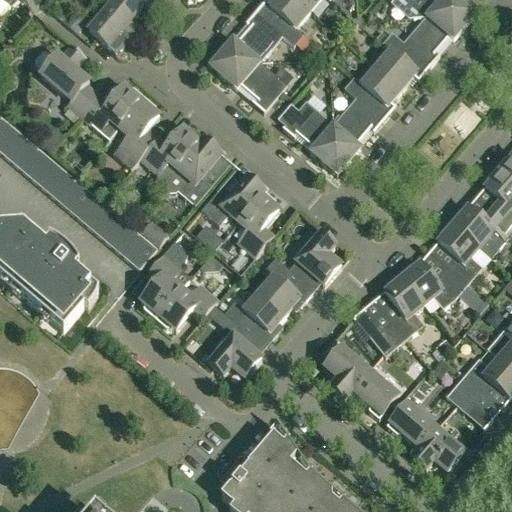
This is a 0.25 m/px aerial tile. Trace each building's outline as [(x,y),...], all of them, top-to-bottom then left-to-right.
[(131,24),(131,23),(143,9),(156,20),(168,6),(160,0),(103,0),(112,7),(131,24)] [(310,16),(291,0),(276,0),(271,6),(267,2),(255,16),(274,33),(282,40),(293,50),(303,39),(295,33),(310,16)] [(291,0),(310,16),(322,0),(325,0),(332,5),(335,0),(291,0)] [(341,0),(335,0),(332,5),(339,12),(342,9),(341,0)] [(400,0),(425,21),(475,17),(455,0),(400,0)] [(144,34),(131,23),(131,24),(112,7),(88,35),(107,52),(108,50),(116,57),(127,44),(132,48),(144,34)] [(209,70),(259,66),(282,40),(274,33),(255,16),(247,26),(251,29),(236,46),(232,43),(209,70)] [(475,17),(425,21),(403,47),(402,47),(411,54),(410,54),(429,71),(437,61),(433,58),(448,41),(452,44),(475,17)] [(417,85),(429,71),(410,54),(411,54),(402,47),(403,47),(391,37),(382,48),(389,54),(375,71),(401,94),(413,81),(417,85)] [(67,109),(81,121),(99,99),(87,88),(88,87),(74,74),(85,61),(71,49),(60,62),(56,59),(54,61),(47,55),(42,55),(34,65),(34,69),(42,75),(39,78),(71,105),(67,109)] [(259,66),(209,70),(236,94),(239,90),(257,104),(253,108),(263,117),(286,89),(259,66)] [(401,94),(375,71),(360,88),(353,82),(343,93),(354,103),(355,102),(363,109),(382,125),(394,111),(390,108),(401,94)] [(109,107),(99,99),(81,121),(108,144),(118,133),(144,103),(133,93),(126,94),(123,91),(109,107)] [(374,135),(382,125),(363,109),(355,102),(354,103),(332,129),(336,179),(359,152),(355,149),(370,131),(374,135)] [(130,174),(140,163),(139,163),(158,141),(149,133),(158,121),(156,119),(155,112),(144,103),(118,133),(127,141),(112,158),(130,174)] [(309,156),(336,179),(332,129),(305,106),(297,115),(290,109),(277,124),(284,130),(282,133),(291,141),(295,137),(312,152),(309,156)] [(0,157),(138,274),(156,253),(47,160),(0,120),(0,157)] [(163,191),(203,145),(191,135),(185,136),(182,133),(168,149),(158,141),(139,163),(140,163),(158,178),(158,187),(163,191)] [(220,160),(203,145),(163,191),(169,196),(175,196),(176,194),(194,210),(210,191),(201,183),(220,160)] [(511,186),(511,159),(511,161),(505,161),(495,172),(511,186)] [(503,210),(494,219),(511,234),(511,186),(495,172),(485,183),(486,190),(483,193),(503,210)] [(228,219),(237,227),(263,197),(246,181),(226,205),(216,196),(200,215),(218,231),(228,219)] [(263,197),(237,227),(247,235),(237,246),(255,262),(274,240),(264,232),(278,216),(275,213),(275,206),(263,197)] [(458,216),(448,227),(478,253),(486,244),(498,253),(511,236),(511,234),(494,219),(486,229),(467,212),(464,215),(458,216)] [(158,253),(169,240),(152,226),(151,228),(141,219),(131,231),(158,253)] [(455,265),(447,274),(466,290),(482,272),(470,262),(478,253),(448,227),(438,238),(439,245),(436,248),(455,265)] [(51,248),(47,246),(45,250),(37,243),(28,236),(22,231),(0,232),(0,281),(63,336),(83,312),(87,315),(90,312),(92,309),(93,307),(95,304),(96,301),(97,298),(97,295),(74,275),(78,272),(75,269),(73,265),(71,262),(68,259),(65,257),(62,254),(58,252),(55,250),(51,248)] [(287,275),(312,297),(320,287),(324,290),(340,271),(327,259),(334,250),(320,237),(288,274),(287,275)] [(154,324),(180,294),(171,286),(181,274),(187,258),(174,246),(144,281),(153,289),(139,305),(142,308),(143,315),(154,324)] [(300,311),(312,297),(287,275),(288,274),(274,262),(264,274),(272,280),(257,297),(284,320),(295,307),(300,311)] [(466,290),(447,274),(434,288),(419,268),(416,270),(409,270),(398,279),(423,310),(433,302),(442,314),(454,304),(457,301),(479,320),(488,309),(466,290)] [(414,318),(423,310),(398,279),(386,288),(386,295),(383,298),(399,317),(389,325),(405,345),(423,329),(414,318)] [(180,294),(154,324),(165,334),(172,333),(175,336),(189,320),(198,328),(217,306),(199,290),(189,302),(180,294)] [(223,318),(239,331),(240,330),(265,351),(277,337),(273,333),(284,320),(257,297),(243,314),(234,306),(223,318)] [(384,361),(395,353),(379,334),(363,314),(353,322),(369,342),(384,361)] [(380,333),(379,334),(395,353),(405,345),(389,325),(380,333)] [(497,364),(511,376),(511,329),(509,327),(486,354),(497,364)] [(257,361),(265,351),(240,330),(239,331),(208,368),(222,381),(230,372),(244,383),(261,364),(257,361)] [(344,405),(352,396),(351,395),(368,376),(340,352),(323,371),(337,383),(329,392),(344,405)] [(462,381),(481,397),(489,388),(509,404),(511,401),(511,376),(497,364),(489,373),(478,363),(462,381)] [(351,395),(352,396),(367,409),(368,416),(378,424),(398,401),(368,376),(351,395)] [(462,381),(454,391),(472,408),(481,397),(462,381)] [(464,417),(472,408),(454,391),(445,401),(464,417)] [(418,453),(435,433),(405,408),(385,431),(395,439),(402,439),(418,452),(418,453)] [(418,453),(418,452),(410,461),(425,474),(433,465),(447,477),(463,457),(435,433),(418,453)] [(348,511),(308,478),(278,434),(257,459),(249,467),(247,470),(243,467),(236,471),(225,479),(224,479),(223,480),(223,481),(223,482),(223,483),(224,484),(231,490),(230,491),(220,502),(232,511),(348,511)]
